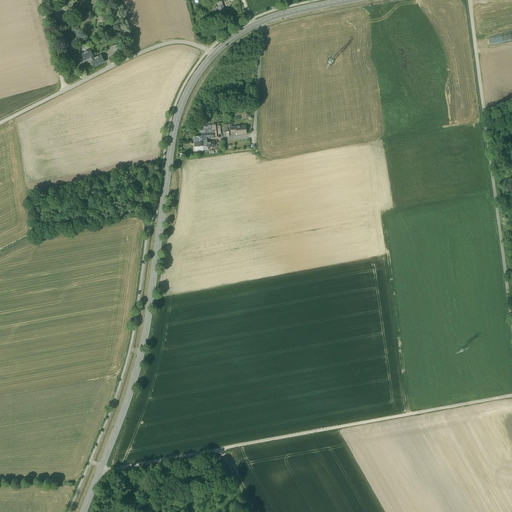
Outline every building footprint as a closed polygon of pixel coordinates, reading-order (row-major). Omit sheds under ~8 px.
[(53,16),(57,18),(64,21),(66,16),(55,11),(53,16)] [(90,59),(91,60),(94,58),(90,50),(88,52),(88,51),(84,53),(81,55),(85,61),(90,59)] [(91,60),(94,67),(100,64),(105,62),(101,55),(94,58),(91,60)] [(237,133),(237,136),(247,135),(246,126),(236,127),(237,133)] [(194,142),(207,141),(207,139),(214,138),(214,136),(213,129),(205,130),(205,136),(201,136),(193,137),(194,142)] [(144,190),(152,191),(153,182),(145,181),(144,187),(144,190)]
